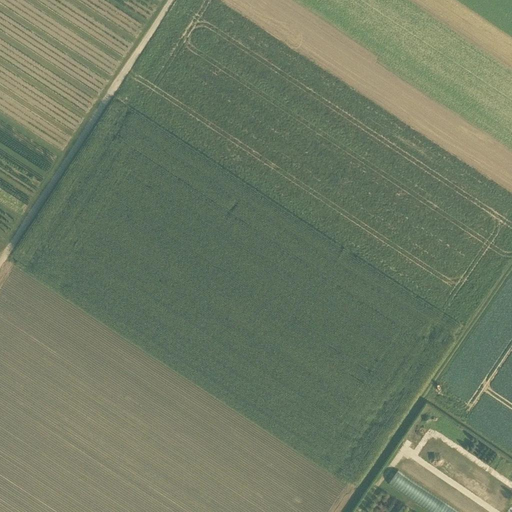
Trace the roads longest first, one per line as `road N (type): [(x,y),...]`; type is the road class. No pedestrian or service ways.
road 1 (track): [(0,262),(172,0)]
road 2 (track): [(511,262),(343,511)]
